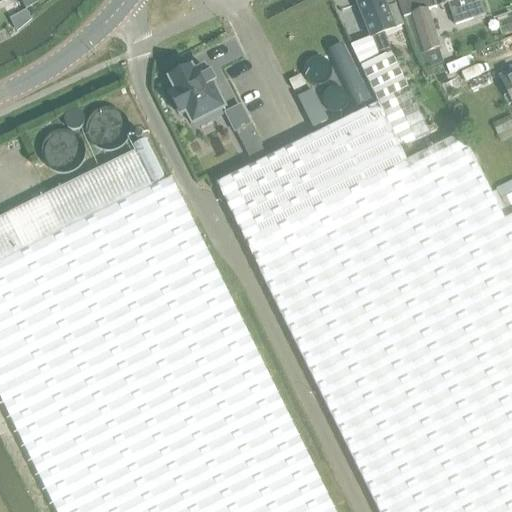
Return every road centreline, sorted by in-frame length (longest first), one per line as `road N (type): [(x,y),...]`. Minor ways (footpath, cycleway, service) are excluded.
road 1 (unclassified): [(357,511),(140,84),(139,46),(118,8)]
road 2 (tertiary): [(0,95),(65,57),(118,8)]
